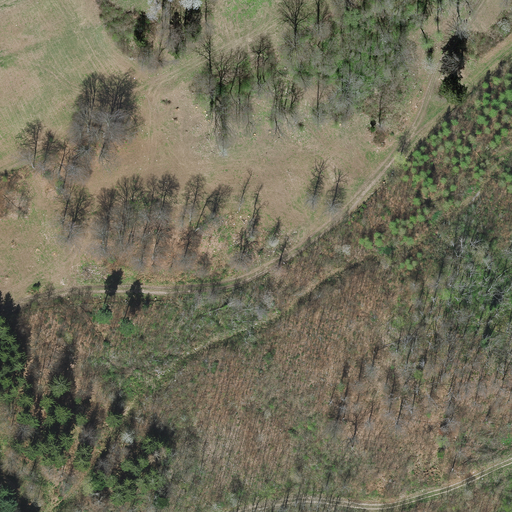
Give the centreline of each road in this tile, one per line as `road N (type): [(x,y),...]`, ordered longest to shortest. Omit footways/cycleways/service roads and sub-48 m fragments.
road 1 (track): [(511,460),(389,507),(301,498),(242,511)]
road 2 (track): [(481,0),(389,166)]
road 3 (track): [(414,126),(511,43)]
